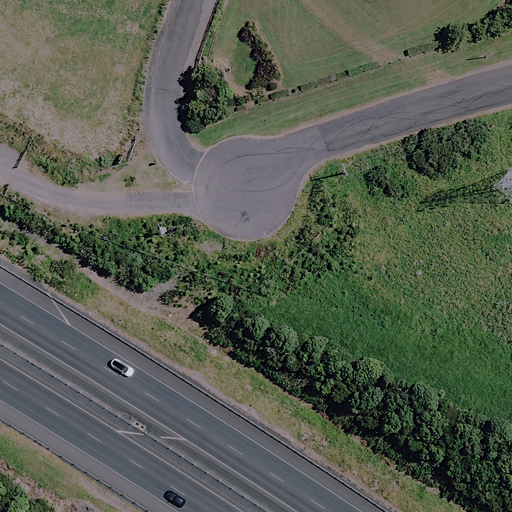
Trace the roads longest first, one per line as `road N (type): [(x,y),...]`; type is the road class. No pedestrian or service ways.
road 1 (motorway): [(0,301),(324,511)]
road 2 (residential): [(511,76),(241,169)]
road 3 (motorway): [(202,511),(0,378)]
